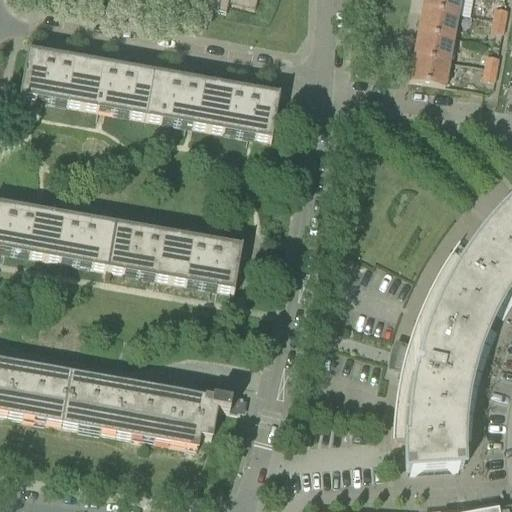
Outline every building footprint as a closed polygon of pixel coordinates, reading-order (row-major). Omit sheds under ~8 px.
[(158,0),(159,1),(225,18),(228,8),(254,14),(258,0),(158,0)] [(457,20),(460,0),(423,0),(421,13),(457,20)] [(421,13),(417,37),(453,44),(457,20),(421,13)] [(492,25),(504,27),(506,16),(494,14),(492,25)] [(504,27),(492,25),(490,37),(502,39),(504,27)] [(417,37),(413,61),(449,68),(453,44),(417,37)] [(18,104),(40,108),(81,115),(90,68),(27,56),(18,104)] [(409,86),(444,92),(449,68),(413,61),(409,85),(409,86)] [(496,75),(498,64),(486,61),(484,73),(496,75)] [(81,115),(103,119),(144,126),(153,79),(90,68),(81,115)] [(496,75),(484,73),(482,85),(494,87),(496,75)] [(144,126),(190,135),(207,138),(216,90),(153,79),(144,126)] [(207,138),(253,146),(270,149),(279,101),(216,90),(207,138)] [(511,205),(504,213),(497,221),(489,229),(483,237),(511,260),(511,205)] [(0,209),(0,258),(44,267),(52,219),(0,209)] [(107,278),(115,230),(52,219),(44,267),(107,278)] [(170,289),(178,241),(115,230),(107,278),(170,289)] [(393,373),(401,374),(398,386),(396,398),(394,410),(393,422),(392,434),(392,446),(393,446),(393,445),(411,445),(411,456),(406,456),(406,457),(407,478),(409,478),(409,479),(457,476),(457,475),(459,475),(459,446),(460,446),(461,445),(459,445),(461,418),(463,418),(463,417),(461,417),(466,389),(468,390),(468,389),(467,388),(470,374),(472,374),(472,373),(471,373),(474,362),(480,347),(481,347),(482,346),(480,346),(492,321),(493,321),(494,320),(492,320),(507,296),(508,297),(509,296),(507,295),(511,288),(511,260),(483,237),(481,238),(482,238),(467,257),(457,251),(459,249),(458,248),(451,258),(445,268),(439,278),(433,288),(428,298),(423,309),(418,320),(414,331),(410,342),(406,353),(399,351),(393,373)] [(233,300),(241,253),(178,241),(170,289),(233,300)] [(0,421),(61,432),(70,380),(0,367),(0,421)] [(205,404),(197,402),(70,380),(61,432),(196,456),(199,443),(210,445),(216,417),(239,421),(242,404),(206,397),(205,404)]
